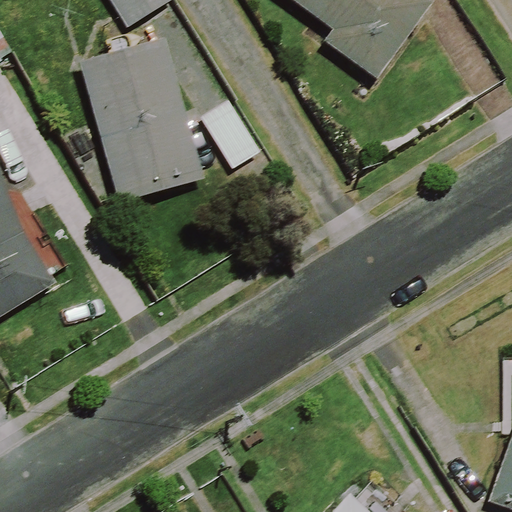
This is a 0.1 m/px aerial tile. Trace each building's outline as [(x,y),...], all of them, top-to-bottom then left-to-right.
[(169,0),(108,0),(126,28),(169,0)] [(421,12),(404,0),(265,0),(320,40),(312,51),(363,89),(421,12)] [(203,179),(164,37),(77,61),(116,202),(203,179)] [(260,151),(226,100),(199,117),(232,168),(260,151)] [(23,231),(0,173),(0,316),(56,284),(23,231)] [(511,433),(488,501),(511,510),(511,433)] [(332,511),(406,511),(408,510),(374,478),(354,500),(349,495),(332,511)]
